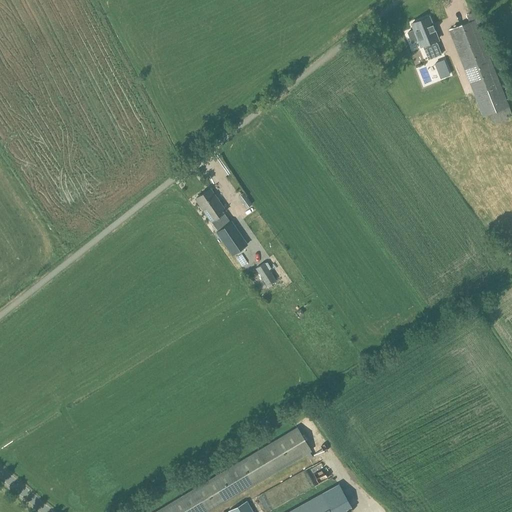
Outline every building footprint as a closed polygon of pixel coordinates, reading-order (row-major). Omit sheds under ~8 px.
[(437,39),(428,17),(412,24),(421,46),(422,45),(428,60),(442,55),(437,43),(436,43),(435,40),(437,39)] [(483,117),(509,107),(474,19),(448,30),(483,117)] [(196,198),(212,221),(225,211),(210,189),(196,198)] [(240,199),(245,205),(250,202),(246,195),(240,199)] [(239,213),(256,250),(265,245),(264,243),(269,241),(253,207),(239,213)] [(246,245),(230,222),(216,232),(232,255),(246,245)] [(265,263),(256,268),(267,286),(276,281),(269,270),(271,268),(267,263),(265,263)] [(274,288),(259,302),(264,308),(279,293),(274,288)] [(206,511),(310,450),(296,426),(153,511),(206,511)] [(63,501),(68,497),(57,485),(52,489),(63,501)] [(266,511),(263,506),(278,499),(272,486),(252,496),(260,511),(266,511)] [(324,500),(321,494),(288,511),(342,511),(348,509),(338,492),(324,500)] [(252,511),(246,502),(228,511),(252,511)]
